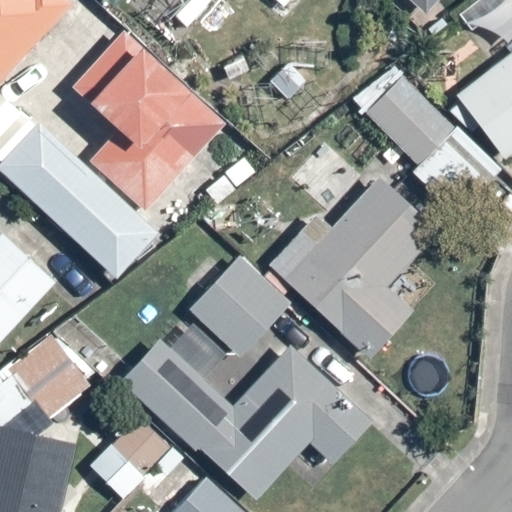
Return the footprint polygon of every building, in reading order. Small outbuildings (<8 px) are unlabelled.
[(0,0),(0,168),(117,278),(159,233),(139,214),(230,123),(129,22),(71,81),(122,132),(89,167),(37,119),(32,123),(0,92),(0,80),(74,0),(73,0),(0,0)] [(411,0),(426,13),(438,0),(411,0)] [(445,135),(491,180),(511,161),(511,52),(446,100),(461,119),(445,135)] [(491,180),(394,86),(366,115),(420,168),(415,173),(458,214),(491,180)] [(433,228),(376,175),(328,226),(310,210),(264,259),(368,354),(410,308),(383,283),(433,228)] [(0,338),(54,283),(0,230),(0,338)] [(235,250),(178,317),(123,382),(260,499),(311,440),(337,462),(373,420),(285,345),(234,405),(202,379),(222,355),(234,365),(291,298),(235,250)] [(9,353),(0,360),(0,511),(60,511),(77,441),(33,431),(91,385),(86,379),(94,372),(58,327),(15,361),(9,353)] [(184,458),(136,414),(88,465),(123,498),(133,486),(146,498),(184,458)] [(246,511),(195,466),(156,510),(157,511),(246,511)]
